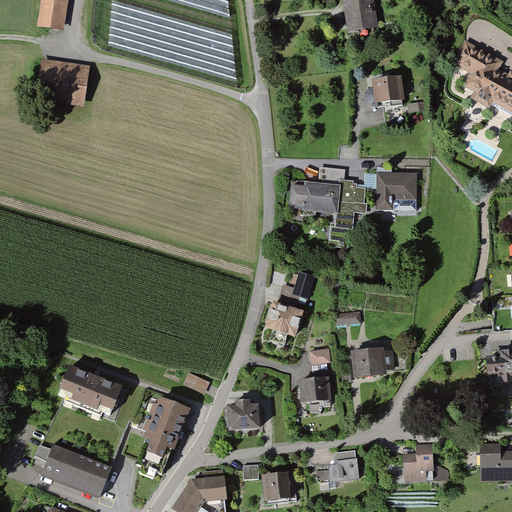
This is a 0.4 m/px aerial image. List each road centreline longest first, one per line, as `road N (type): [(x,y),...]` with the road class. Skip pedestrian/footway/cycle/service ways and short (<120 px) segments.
road 1 (residential): [(191,458),(230,379),(259,290),(268,220),(263,102)]
road 2 (residential): [(80,0),(73,47),(263,102)]
road 3 (residential): [(358,439),(191,458)]
road 4 (residential): [(358,439),(511,435)]
